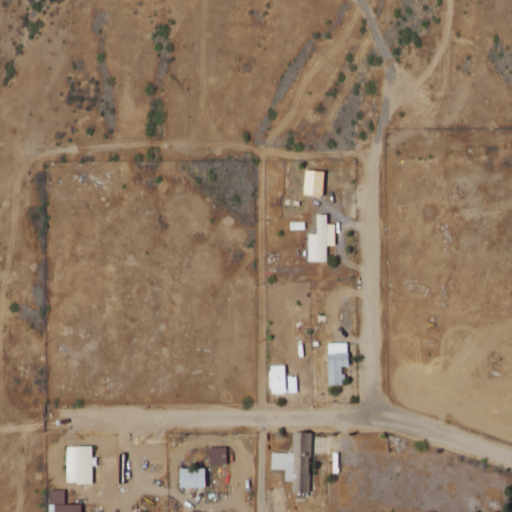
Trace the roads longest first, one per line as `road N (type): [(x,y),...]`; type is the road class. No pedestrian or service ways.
road 1 (residential): [(51,416),(346,413),(401,418),(511,453)]
road 2 (residential): [(109,113),(100,511)]
road 3 (residential): [(364,141),(63,112)]
road 4 (residential): [(374,416),(364,141)]
